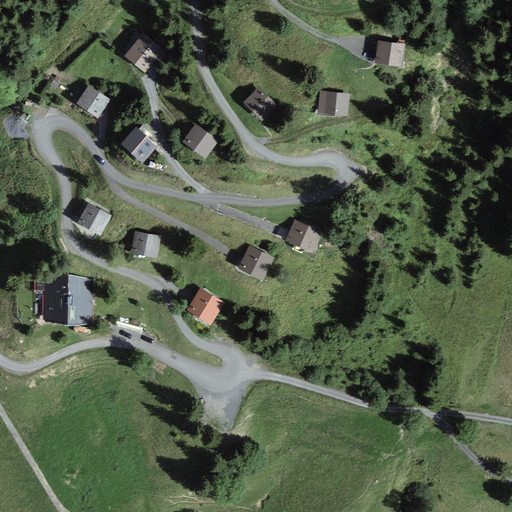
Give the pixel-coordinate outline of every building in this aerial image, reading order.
[(161,62),(168,52),(144,33),(126,56),(147,72),(157,59),(161,62)] [(404,45),(379,41),(376,61),(401,65),(404,45)] [(55,80),(50,85),(56,89),(60,84),(55,80)] [(109,100),(89,87),(79,102),(98,116),(109,100)] [(258,89),(245,102),(262,119),(276,106),(258,89)] [(349,95),(321,92),(319,112),(347,114),(349,95)] [(196,125),(184,141),(206,156),(217,141),(196,125)] [(136,128),(123,143),(142,161),(156,146),(136,128)] [(89,205),(80,222),(100,233),(110,216),(89,205)] [(296,221),(287,239),(313,252),(322,233),(296,221)] [(160,237),(136,232),(132,252),(157,256),(160,237)] [(273,258),(250,247),(240,267),(263,278),(273,258)] [(91,280),(38,279),(38,289),(48,289),(47,320),(90,321),(91,280)] [(201,289),(189,309),(211,322),(223,303),(201,289)]
